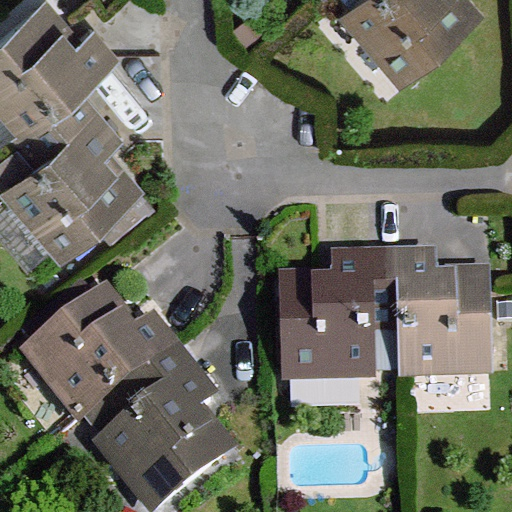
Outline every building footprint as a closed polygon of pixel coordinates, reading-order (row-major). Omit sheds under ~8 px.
[(351,0),(359,8),(349,17),(400,78),(478,12),(468,0),(351,0)] [(0,47),(0,100),(28,136),(75,96),(115,65),(92,36),(71,53),(40,15),(0,47)] [(75,96),(28,136),(15,147),(34,170),(7,192),(62,257),(128,201),(99,166),(119,149),(75,96)] [(0,149),(5,156),(15,147),(28,136),(0,100),(0,149)] [(332,285),(282,287),(285,376),(369,374),(368,334),(404,334),(402,259),(332,262),(332,285)] [(402,259),(404,334),(405,371),(485,369),(482,281),(432,283),(431,259),(402,259)] [(35,331),(47,345),(93,307),(81,293),(35,331)] [(47,345),(32,358),(84,420),(111,398),(171,348),(151,325),(132,341),(99,302),(93,307),(47,345)] [(171,348),(111,398),(132,422),(104,446),(160,511),(224,457),(193,420),(216,401),(171,348)]
